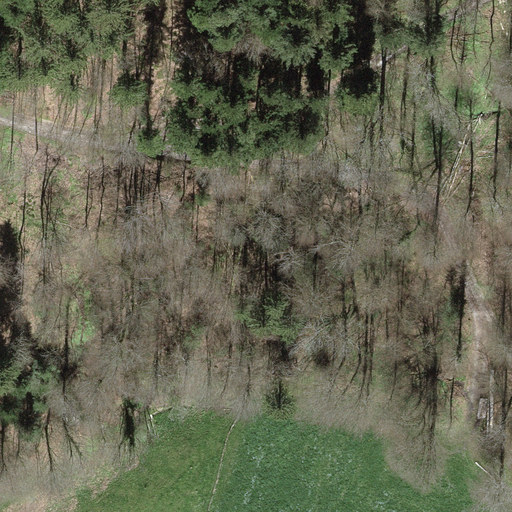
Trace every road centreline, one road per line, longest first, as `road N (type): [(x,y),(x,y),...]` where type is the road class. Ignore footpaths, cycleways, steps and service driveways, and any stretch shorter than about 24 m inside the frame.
road 1 (track): [(511,358),(444,225),(408,186),(106,143),(0,117)]
road 2 (track): [(477,0),(294,110),(106,143)]
road 3 (track): [(0,72),(115,0)]
